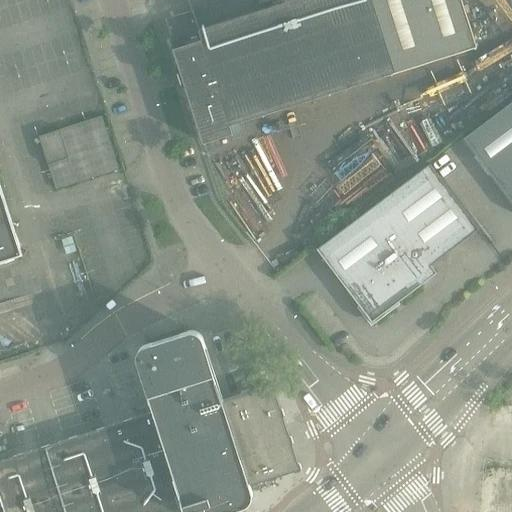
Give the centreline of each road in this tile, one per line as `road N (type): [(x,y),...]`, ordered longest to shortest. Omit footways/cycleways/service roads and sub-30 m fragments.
road 1 (unclassified): [(228,270),(176,205),(115,0)]
road 2 (unclassified): [(0,394),(62,369),(137,317),(228,270)]
road 3 (unclassified): [(369,447),(228,270)]
road 4 (tertiary): [(511,305),(369,447)]
road 5 (tertiary): [(383,465),(511,345)]
